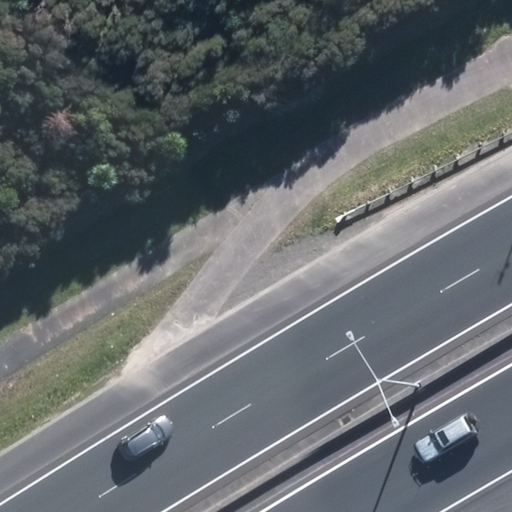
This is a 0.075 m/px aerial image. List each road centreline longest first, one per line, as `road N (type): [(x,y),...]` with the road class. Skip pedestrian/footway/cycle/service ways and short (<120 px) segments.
road 1 (track): [(511,65),(312,179),(234,259),(197,322),(236,435)]
road 2 (motorway): [(111,511),(511,273)]
road 3 (track): [(0,349),(226,214),(254,209),(272,219)]
road 4 (motorway): [(511,436),(379,511)]
